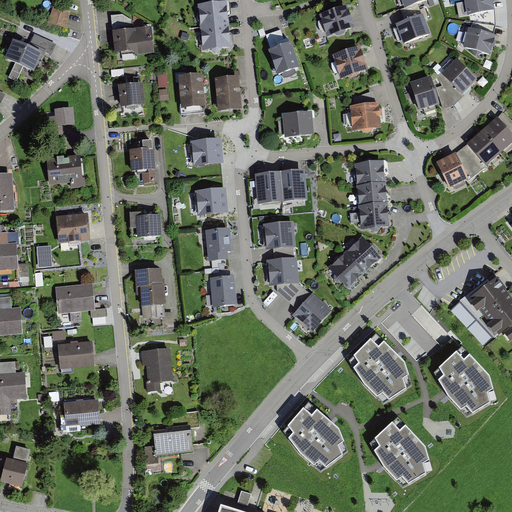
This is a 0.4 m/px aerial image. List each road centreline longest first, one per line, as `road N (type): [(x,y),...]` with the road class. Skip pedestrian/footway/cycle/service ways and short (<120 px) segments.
road 1 (residential): [(124,511),(130,437),(94,57)]
road 2 (residential): [(244,0),(255,152),(241,180),(250,294),(314,363)]
road 3 (residential): [(314,363),(187,511)]
road 4 (residential): [(449,242),(314,363)]
road 5 (residential): [(511,46),(506,74),(469,119),(445,138),(409,144)]
road 6 (residential): [(363,0),(409,144)]
road 7 (residential): [(0,133),(94,57)]
